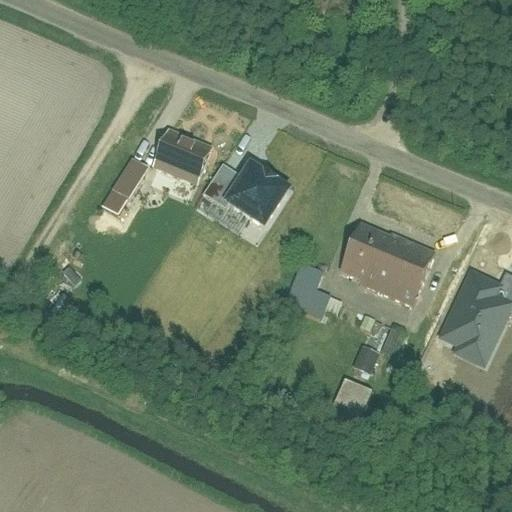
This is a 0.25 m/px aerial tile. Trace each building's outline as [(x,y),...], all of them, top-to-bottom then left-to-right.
[(170,147),(156,180),(200,199),(214,166),(170,147)] [(123,225),(150,176),(131,166),(104,214),(123,225)] [(246,176),(227,207),(268,232),(287,201),(246,176)] [(410,314),(437,258),(361,227),(337,279),(410,314)] [(324,280),(300,270),(283,310),(319,326),(329,303),(316,297),(324,280)] [(511,327),(511,284),(505,281),(497,298),(472,286),(442,351),(461,360),(465,351),(492,364),(509,326),(511,327)] [(371,400),(344,389),(332,417),(359,428),(371,400)]
